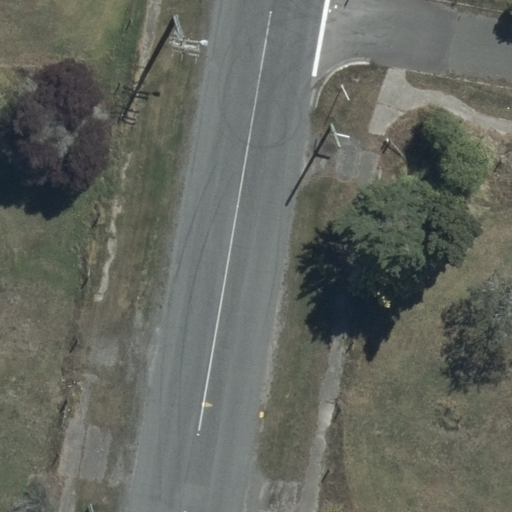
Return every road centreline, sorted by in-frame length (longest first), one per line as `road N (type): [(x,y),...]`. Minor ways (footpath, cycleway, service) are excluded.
road 1 (tertiary): [(273,2),(185,511)]
road 2 (residential): [(273,2),(511,47)]
